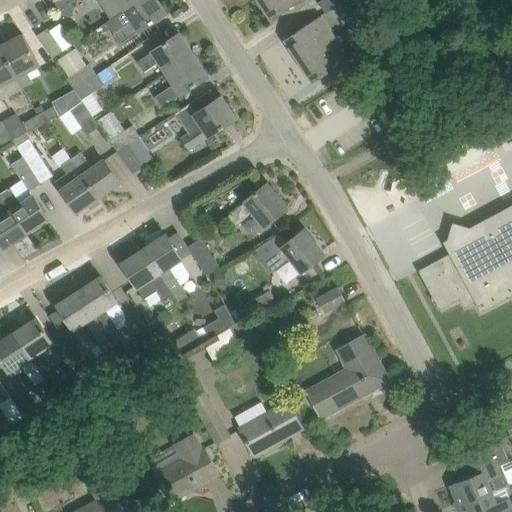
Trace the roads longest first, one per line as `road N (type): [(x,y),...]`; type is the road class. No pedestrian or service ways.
road 1 (unclassified): [(453,416),(323,181),(286,130)]
road 2 (unclassified): [(0,292),(286,130)]
road 3 (unclassified): [(286,130),(201,0)]
road 4 (tertiary): [(280,511),(400,445)]
